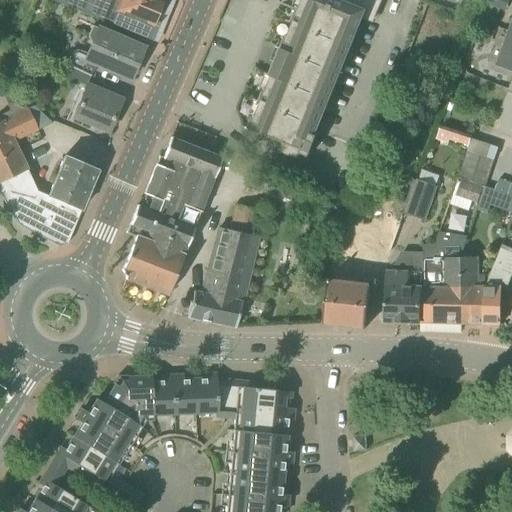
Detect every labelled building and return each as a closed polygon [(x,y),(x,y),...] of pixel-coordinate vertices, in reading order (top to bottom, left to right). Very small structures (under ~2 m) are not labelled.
[(49,0),(111,26),(147,40),(163,2),(157,0),(49,0)] [(360,19),(362,19),(373,24),(382,0),(304,0),(300,10),(298,9),(292,23),(295,24),(289,36),(287,35),(281,49),(284,50),(279,63),(276,62),(270,76),(273,77),(268,89),(265,88),(260,102),(262,104),(257,116),(255,115),(249,129),(281,142),(277,151),(297,160),(300,154),(308,157),(317,136),(313,135),(317,125),(319,125),(325,109),(324,108),(328,98),(329,99),(340,71),(339,71),(343,61),(344,62),(357,29),(356,29),(360,19)] [(454,15),(465,20),(469,11),(458,6),(454,15)] [(474,38),(488,43),(493,30),(479,25),(474,38)] [(96,65),(130,80),(143,48),(92,26),(88,36),(91,43),(86,54),(77,50),(69,53),(64,65),(65,65),(90,76),(91,76),(96,65)] [(511,71),(511,32),(509,31),(496,66),(511,71)] [(73,117),(108,132),(119,106),(108,102),(110,96),(86,86),(90,76),(65,65),(60,80),(77,87),(79,84),(85,87),(73,117)] [(0,183),(27,172),(24,167),(47,156),(41,142),(17,153),(12,141),(37,130),(23,96),(4,105),(10,117),(0,121),(0,183)] [(449,140),(467,146),(468,146),(472,135),(440,125),(436,139),(448,143),(449,140)] [(136,206),(128,226),(138,230),(121,271),(121,272),(122,272),(124,278),(124,279),(124,280),(126,280),(165,295),(165,296),(166,296),(220,157),(170,138),(162,159),(165,160),(162,168),(155,165),(143,195),(145,195),(140,207),(136,206)] [(458,179),(485,187),(494,160),(467,151),(458,179)] [(62,156),(45,197),(81,211),(97,171),(62,156)] [(38,196),(27,172),(0,183),(0,195),(18,225),(59,247),(59,248),(67,245),(67,244),(81,211),(45,197),(38,196)] [(266,192),(292,201),(298,186),(271,177),(266,192)] [(396,208),(405,211),(416,180),(407,177),(396,208)] [(437,187),(436,187),(417,179),(416,180),(405,211),(404,214),(426,221),(437,187)] [(511,183),(499,179),(495,191),(496,191),(511,196),(511,183)] [(455,196),(477,204),(483,188),(460,180),(455,196)] [(249,220),(252,208),(234,205),(232,217),(249,220)] [(365,329),(366,321),(371,284),(350,282),(351,264),(357,265),(358,247),(390,251),(401,224),(351,219),(347,258),(333,257),(331,280),(328,280),(323,324),(365,329)] [(254,237),(258,223),(246,220),(242,234),(218,229),(202,296),(192,293),(186,318),(234,329),(257,237),(254,237)] [(511,281),(505,281),(506,272),(506,270),(501,270),(489,269),(489,285),(479,285),(479,257),(428,258),(422,261),(422,271),(385,270),(384,321),(501,325),(502,309),(510,310),(511,286),(511,281)] [(193,380),(195,413),(214,412),(214,417),(223,418),(227,381),(216,379),(215,375),(204,375),(204,380),(193,380)] [(152,415),(173,414),(172,376),(161,377),(161,382),(151,382),(152,415)] [(182,376),(172,376),(173,414),(195,413),(193,380),(183,381),(182,376)] [(152,421),(152,415),(151,382),(151,377),(127,378),(127,383),(122,383),(144,422),(152,421)] [(233,431),(285,436),(287,420),(291,421),(293,409),(282,408),(284,392),(244,388),(245,382),(231,381),(227,419),(234,420),(233,431)] [(141,427),(144,422),(122,383),(119,388),(115,385),(103,404),(141,427)] [(81,424),(73,437),(118,465),(141,427),(103,404),(96,400),(88,414),(82,410),(75,420),(81,424)] [(283,452),(285,436),(233,431),(228,474),(281,479),(282,464),(290,464),(291,452),(283,452)] [(365,436),(353,437),(354,451),(366,450),(365,436)] [(107,483),(118,465),(73,437),(65,450),(61,448),(54,459),(65,467),(69,461),(77,466),(74,472),(104,491),(108,484),(107,483)] [(224,511),(277,511),(278,507),(285,507),(287,495),(279,494),(281,479),(228,474),(224,511)] [(43,487),(34,500),(52,511),(88,511),(91,509),(42,479),(38,484),(43,487)] [(116,479),(107,493),(134,509),(142,495),(116,479)] [(52,511),(34,500),(27,511),(23,511),(20,510),(18,511),(52,511)]
